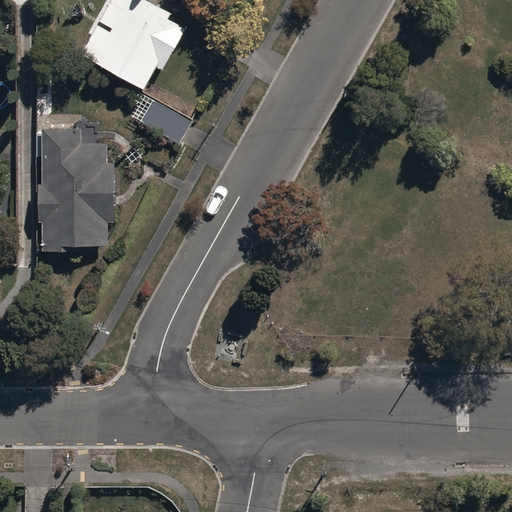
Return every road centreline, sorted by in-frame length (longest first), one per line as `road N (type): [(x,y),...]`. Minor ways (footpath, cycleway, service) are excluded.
road 1 (residential): [(149,416),(165,330),(352,0)]
road 2 (residential): [(265,416),(511,414)]
road 3 (residential): [(0,417),(149,416)]
